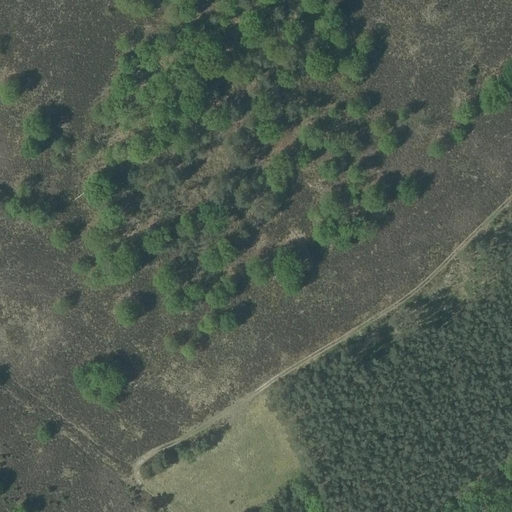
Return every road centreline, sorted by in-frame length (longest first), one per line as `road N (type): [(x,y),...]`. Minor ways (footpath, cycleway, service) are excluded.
road 1 (track): [(199,431),(388,309),(511,198)]
road 2 (track): [(199,431),(141,467),(135,480),(167,511)]
